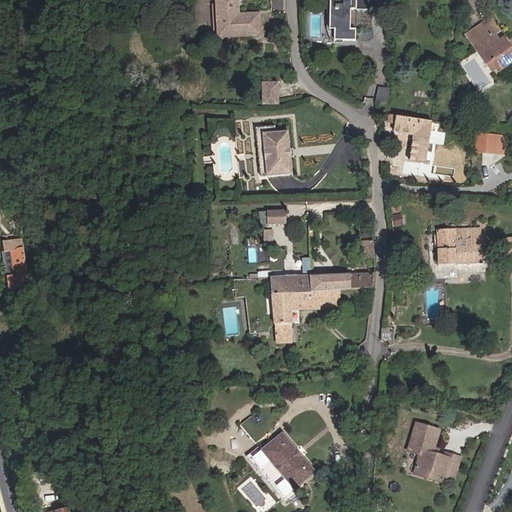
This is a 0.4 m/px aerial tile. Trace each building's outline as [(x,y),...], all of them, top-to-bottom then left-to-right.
[(353,43),(354,33),(346,33),(348,10),(356,10),(384,12),(384,0),(345,0),(345,3),(331,3),(329,31),(335,32),(335,42),(353,43)] [(243,6),(222,8),(225,40),(264,36),(262,15),(244,17),(243,6)] [(501,23),(491,9),(468,26),(484,50),(480,53),(490,67),(511,50),(511,38),(508,33),(503,36),(497,26),(501,23)] [(354,33),(356,10),(348,10),(346,33),(354,33)] [(272,103),(288,102),(287,84),(270,85),(272,103)] [(374,103),(376,103),(384,103),(385,85),(375,85),(374,103)] [(429,118),(394,114),(393,130),(413,132),(411,160),(426,161),(429,118)] [(476,129),(475,168),(495,169),(496,130),(476,129)] [(293,130),(267,133),(272,176),(297,173),(293,130)] [(288,223),(287,209),(268,210),(268,211),(269,223),(269,224),(288,223)] [(268,211),(261,212),(262,223),(269,223),(268,211)] [(265,243),(275,243),(275,228),(265,229),(265,243)] [(483,248),(490,249),(490,238),(482,238),(481,230),(440,231),(440,249),(440,262),(440,265),(482,264),(483,257),(483,248)] [(395,232),(396,241),(404,240),(403,231),(395,232)] [(374,239),(362,239),(363,257),(375,257),(374,239)] [(28,244),(10,247),(12,255),(18,254),(21,275),(17,276),(18,286),(33,284),(32,272),(28,273),(26,253),(29,253),(28,244)] [(312,291),(311,276),(311,258),(303,258),(303,276),(270,278),(271,293),(312,291)] [(374,288),(376,272),(311,276),(312,291),(339,289),(374,288)] [(289,310),(340,307),(339,289),(312,291),(271,293),(273,343),(291,342),(289,310)] [(382,329),(380,340),(392,340),(394,330),(382,329)] [(46,405),(45,387),(32,387),(32,404),(46,405)] [(272,421),(259,403),(240,417),(253,435),(272,421)] [(260,444),(257,440),(245,450),(281,497),(294,487),(290,482),(313,465),(283,426),(260,444)] [(438,432),(415,426),(407,454),(420,458),(414,477),(425,480),(430,477),(431,472),(437,474),(440,478),(444,479),(454,482),(460,459),(445,455),(444,458),(432,455),(438,432)] [(442,484),(444,479),(440,478),(437,474),(431,472),(430,477),(425,480),(442,484)]
